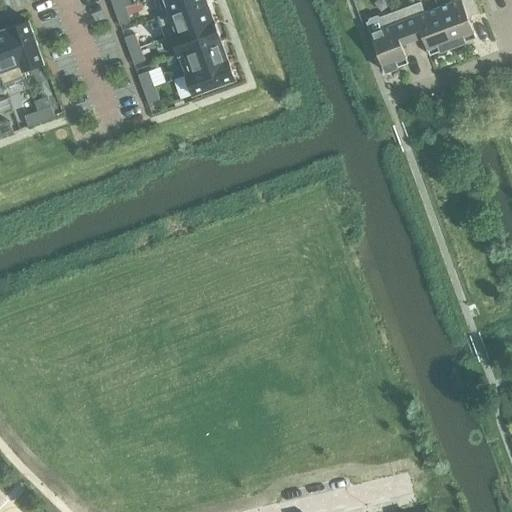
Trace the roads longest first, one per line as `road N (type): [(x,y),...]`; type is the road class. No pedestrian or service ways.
road 1 (residential): [(64,0),(111,132)]
road 2 (residential): [(388,98),(511,53)]
road 3 (residential): [(286,511),(409,481)]
